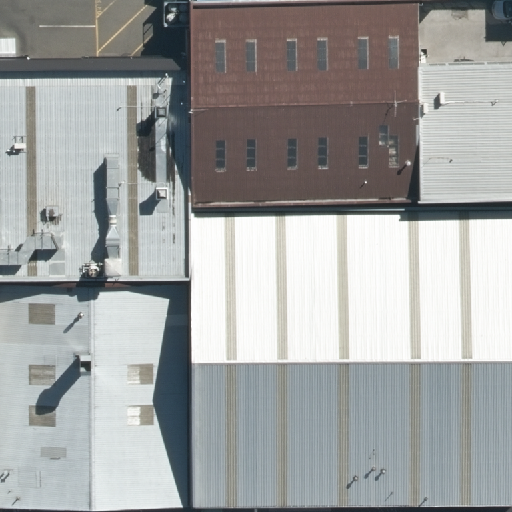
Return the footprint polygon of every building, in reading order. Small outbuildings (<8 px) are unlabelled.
[(409,22),(183,23),(183,75),(183,177),(183,225),(410,226),(410,79),(409,22)] [(183,225),(183,177),(183,75),(0,75),(0,304),(184,304),(183,225)] [(511,225),(511,78),(410,79),(410,226),(511,225)] [(510,511),(511,511),(511,225),(410,226),(183,225),(184,304),(184,511),(510,511)] [(0,511),(184,511),(184,304),(0,304),(0,511)]
